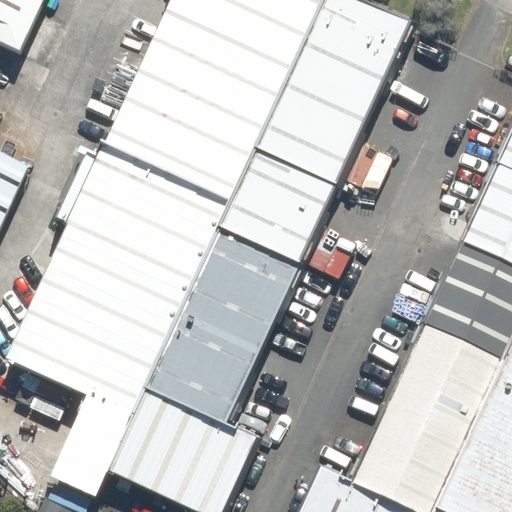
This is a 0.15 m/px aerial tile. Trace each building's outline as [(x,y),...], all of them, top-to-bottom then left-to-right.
[(45,0),(0,0),(0,46),(21,55),(45,0)] [(320,0),(167,0),(100,150),(227,207),(320,0)] [(411,31),(342,0),(320,0),(142,396),(229,435),(411,31)] [(511,511),(511,133),(352,488),(316,472),(298,511),(511,511)] [(142,396),(227,207),(100,150),(3,364),(130,421),(142,396)] [(0,235),(28,174),(0,161),(0,235)] [(229,435),(142,396),(130,421),(105,478),(180,511),(225,511),(255,447),(229,435)]
